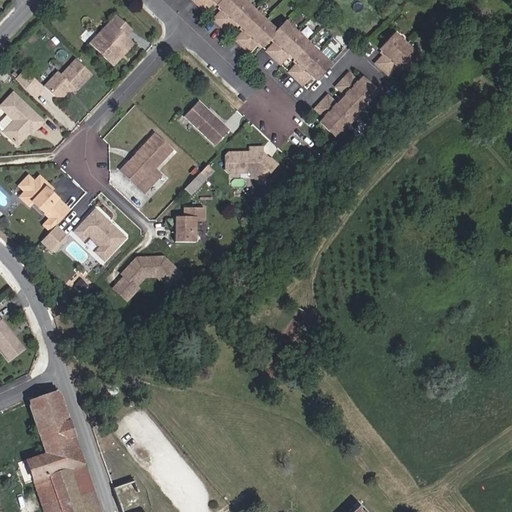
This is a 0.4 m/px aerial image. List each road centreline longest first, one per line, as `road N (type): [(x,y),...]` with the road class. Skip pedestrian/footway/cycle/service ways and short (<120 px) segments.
road 1 (residential): [(183,33),(104,112),(82,158),(140,215)]
road 2 (residential): [(110,511),(63,373)]
road 3 (residential): [(63,373),(43,314),(0,249)]
